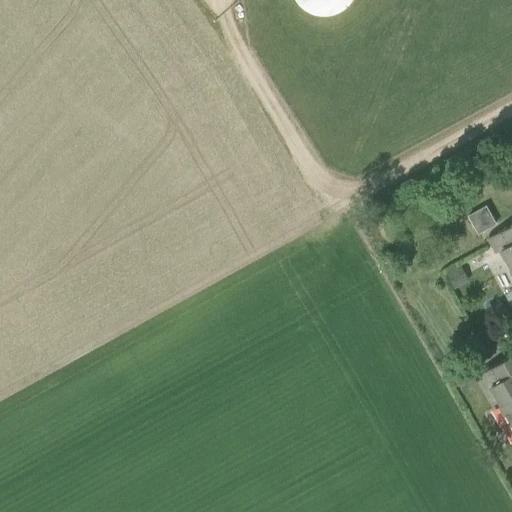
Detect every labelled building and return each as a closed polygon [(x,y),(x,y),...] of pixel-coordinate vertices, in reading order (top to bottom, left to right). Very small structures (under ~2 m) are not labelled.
[(297,0),(304,7),(317,14),(332,14),(345,8),(351,0),(297,0)] [(469,214),(478,231),(497,221),(487,204),(469,214)] [(511,268),(511,224),(490,237),(498,251),(503,248),(511,264),(511,267),(511,268)] [(446,274),(454,288),(468,280),(460,266),(446,274)] [(480,336),(488,350),(502,342),(494,328),(480,336)] [(501,404),(511,422),(511,421),(511,354),(479,373),(488,388),(493,385),(503,403),(501,404)] [(452,372),(459,386),(473,379),(466,365),(452,372)]
